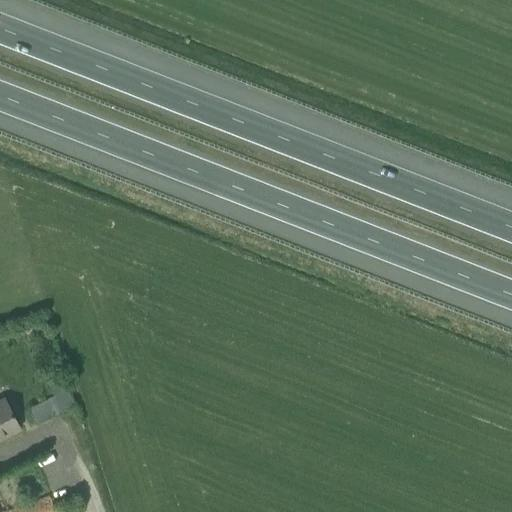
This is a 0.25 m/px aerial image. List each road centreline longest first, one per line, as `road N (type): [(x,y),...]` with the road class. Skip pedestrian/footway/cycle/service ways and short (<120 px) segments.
road 1 (motorway): [(0,96),(511,296)]
road 2 (motorway): [(511,227),(0,29)]
